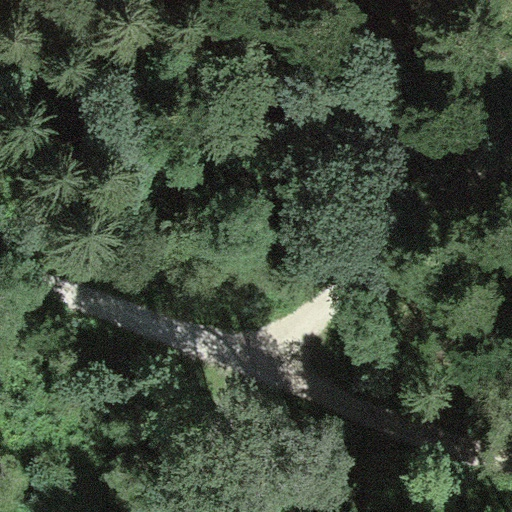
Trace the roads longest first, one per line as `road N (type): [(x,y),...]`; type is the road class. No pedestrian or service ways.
road 1 (track): [(511,464),(248,362),(0,282)]
road 2 (track): [(200,511),(248,362),(355,256),(511,142)]
